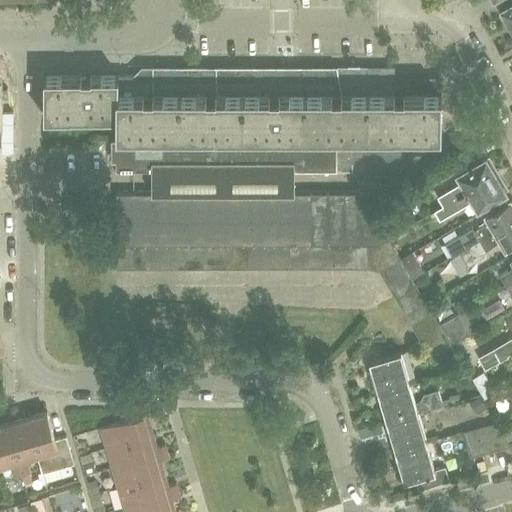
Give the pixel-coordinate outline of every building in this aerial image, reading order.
[(508,19),(511,25),(511,1),(501,8),(503,11),(501,12),(506,20),(508,19)] [(44,75),(44,116),(116,115),(116,155),(116,169),(152,169),(152,191),(228,191),(246,191),(295,191),(294,170),(353,169),(352,161),(385,161),(435,133),(441,133),(441,132),(441,129),(441,109),(432,109),(432,85),(403,88),(403,92),(394,92),(394,75),(377,75),(341,77),(341,92),(331,92),(330,74),(278,79),(278,92),(268,92),(266,74),(215,79),(215,92),(206,92),(204,74),(153,79),(153,92),(144,92),(144,87),(118,87),(118,76),(118,74),(101,74),(91,75),(91,76),(81,77),(81,75),(62,75),(44,75)] [(439,195),(445,204),(498,172),(496,172),(495,172),(491,166),(494,164),(489,156),(487,157),(486,156),(477,161),(459,172),(464,181),(439,195)] [(498,172),(445,204),(437,208),(442,217),(474,198),(479,207),(506,191),(505,189),(507,188),(503,179),(500,181),(496,174),(497,174),(498,173),(498,172)] [(116,191),(116,243),(129,243),(139,243),(150,243),(161,243),(172,243),(183,243),(194,243),(205,243),(215,243),(226,243),(237,243),(246,243),(248,243),(259,243),(270,243),(280,243),(291,243),(302,243),(312,243),(312,191),(305,191),(295,191),(246,191),(228,191),(152,191),(116,191)] [(312,191),(312,243),(313,243),(324,243),(335,243),(345,243),(356,243),(368,243),(377,243),(389,236),(367,200),(362,191),(312,191)] [(510,197),(500,203),(486,212),(491,220),(476,229),(475,228),(461,236),(467,246),(481,238),(511,218),(511,199),(511,200),(510,197)] [(511,218),(481,238),(467,246),(461,250),(469,264),(486,254),(483,250),(487,248),(488,249),(503,240),(507,246),(511,243),(511,218)] [(368,243),(368,267),(379,270),(401,257),(389,236),(377,243),(368,243)] [(116,243),(116,267),(128,267),(129,243),(116,243)] [(129,243),(128,267),(139,267),(139,243),(129,243)] [(139,243),(139,267),(150,267),(150,243),(139,243)] [(150,243),(150,267),(161,267),(161,243),(150,243)] [(161,243),(161,267),(172,267),(172,243),(161,243)] [(172,243),(172,267),(183,267),(183,243),(172,243)] [(183,243),(183,267),(193,267),(194,243),(183,243)] [(194,243),(193,267),(204,267),(205,243),(194,243)] [(205,243),(204,267),(215,267),(215,243),(205,243)] [(215,243),(215,267),(226,267),(226,243),(215,243)] [(226,243),(226,267),(237,267),(237,243),(226,243)] [(237,243),(237,267),(248,267),(248,243),(246,243),(237,243)] [(248,243),(248,267),(259,267),(259,243),(248,243)] [(259,243),(259,267),(269,267),(270,243),(259,243)] [(270,243),(269,267),(280,267),(280,243),(270,243)] [(280,243),(280,267),(291,267),(291,243),(280,243)] [(291,243),(291,267),(302,267),(302,243),(291,243)] [(302,243),(302,267),(313,267),(313,243),(312,243),(302,243)] [(313,243),(313,267),(324,267),(324,243),(313,243)] [(324,243),(324,267),(334,267),(335,243),(324,243)] [(335,243),(334,267),(345,267),(345,243),(335,243)] [(345,243),(345,267),(356,267),(356,243),(345,243)] [(356,243),(356,267),(368,267),(368,243),(356,243)] [(412,250),(402,256),(414,277),(425,270),(412,250)] [(505,284),(511,279),(511,256),(511,257),(511,259),(511,266),(499,274),(505,284)] [(401,257),(379,270),(385,279),(407,266),(401,257)] [(407,266),(385,279),(390,288),(412,275),(407,266)] [(412,275),(390,288),(395,296),(395,297),(417,284),(412,275)] [(439,280),(422,290),(428,300),(445,290),(439,280)] [(417,284),(395,297),(401,306),(423,293),(417,284)] [(423,293),(401,306),(406,315),(428,302),(423,293)] [(444,296),(432,302),(440,317),(453,310),(444,296)] [(428,302),(406,315),(411,323),(432,310),(428,302)] [(432,310),(411,323),(416,332),(438,320),(432,310)] [(457,312),(440,323),(443,328),(447,334),(464,324),(457,312)] [(438,320),(416,332),(421,341),(427,337),(443,328),(440,323),(438,320)] [(443,328),(427,337),(431,344),(446,335),(447,334),(443,328)] [(508,354),(511,351),(511,337),(494,348),(501,359),(509,355),(508,354)] [(369,360),(378,390),(409,381),(404,362),(401,351),(369,360)] [(480,365),(469,372),(484,398),(495,391),(480,365)] [(386,420),(418,411),(443,404),(439,388),(424,393),(420,400),(415,401),(409,381),(378,390),(386,420)] [(479,396),(469,402),(477,412),(486,406),(479,396)] [(43,471),(75,461),(67,435),(55,439),(47,410),(27,416),(38,454),(43,471)] [(386,420),(395,450),(426,441),(418,411),(386,420)] [(100,426),(106,445),(153,432),(147,412),(100,426)] [(38,454),(27,416),(7,422),(22,473),(30,471),(26,457),(38,454)] [(499,425),(509,442),(511,440),(511,418),(499,425)] [(486,425),(493,450),(511,444),(509,442),(499,425),(497,421),(486,425)] [(22,473),(7,422),(0,424),(0,463),(10,461),(14,476),(22,473)] [(470,457),(493,450),(486,425),(465,433),(470,457)] [(106,445),(112,466),(167,450),(165,444),(157,446),(153,432),(106,445)] [(419,489),(450,480),(445,465),(434,468),(426,441),(395,450),(404,480),(417,477),(418,480),(416,480),(419,489)] [(169,457),(167,450),(112,466),(118,486),(165,472),(161,459),(169,457)] [(88,452),(79,455),(83,468),(92,466),(88,452)] [(30,471),(22,473),(25,485),(33,483),(30,471)] [(118,486),(124,505),(179,489),(177,483),(169,485),(165,472),(118,486)] [(96,479),(87,481),(91,494),(100,491),(96,479)] [(181,496),(179,489),(124,505),(125,511),(176,511),(177,511),(173,498),(181,496)] [(100,491),(91,494),(94,507),(103,504),(100,491)] [(30,501),(33,509),(44,506),(41,497),(30,501)] [(33,511),(30,502),(18,506),(20,511),(33,511)]
